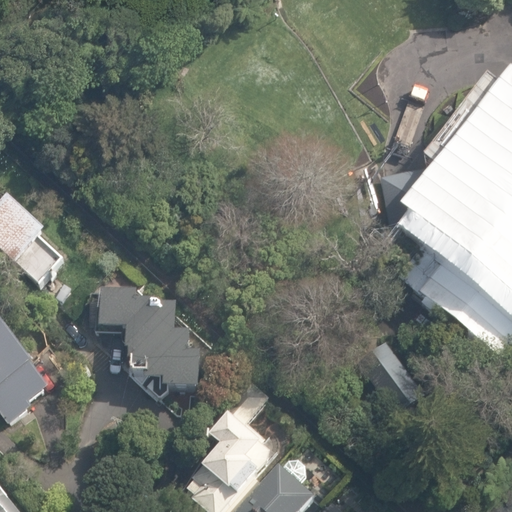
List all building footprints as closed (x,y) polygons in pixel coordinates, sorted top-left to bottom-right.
[(383,181),(381,181),(381,182),(391,237),(395,255),(405,253),(445,244),(444,246),(467,265),(445,291),(461,306),(454,315),(502,352),(511,337),(511,126),(509,131),(505,128),(501,133),(496,129),(481,147),(483,148),(461,175),(465,178),(456,189),(450,187),(442,185),(435,186),(431,171),(386,180),(383,181)] [(47,236),(9,200),(0,209),(0,255),(1,254),(15,268),(16,267),(41,290),(65,265),(41,242),(47,236)] [(162,403),(171,394),(200,396),(202,360),(191,359),(192,339),(176,339),(178,311),(156,309),(157,306),(139,304),(139,296),(103,295),(100,331),(128,333),(126,354),(129,354),(129,365),(132,365),(132,375),(134,376),(134,379),(145,379),(145,385),(153,385),(147,390),(162,403)] [(0,416),(10,430),(35,412),(32,407),(52,393),(0,321),(0,416)] [(372,355),(359,364),(366,374),(394,412),(421,391),(385,345),(372,355)] [(240,511),(263,488),(258,483),(270,470),(272,458),(262,450),(266,444),(257,435),(260,432),(254,427),(251,430),(248,427),(270,404),(253,388),(224,424),(225,426),(210,442),(222,453),(202,473),(203,474),(193,485),(195,488),(188,495),(188,496),(183,501),(194,511),(196,509),(198,511),(240,511)] [(280,470),(241,511),(319,511),(321,510),(314,505),(316,503),(298,489),(306,480),(306,470),(300,464),(289,464),(282,472),(280,470)] [(0,511),(18,511),(0,489),(0,511)]
